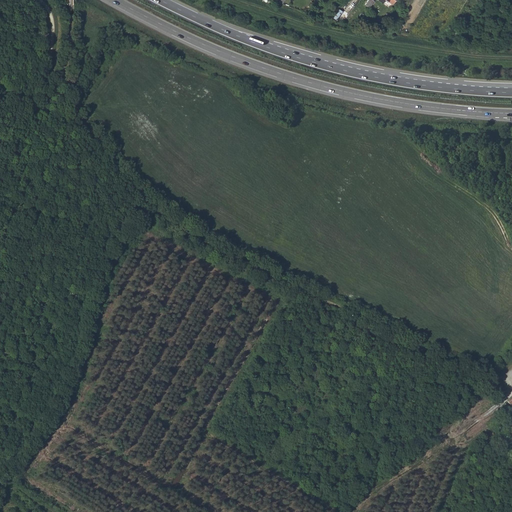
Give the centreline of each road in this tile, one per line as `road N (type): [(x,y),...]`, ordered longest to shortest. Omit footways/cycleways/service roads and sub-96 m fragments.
road 1 (trunk): [(114,0),(202,44),(311,83),(390,101),(511,113)]
road 2 (trunk): [(507,92),(339,69),(159,0)]
